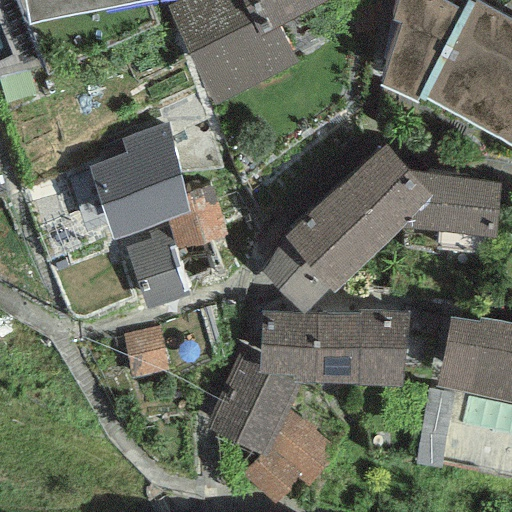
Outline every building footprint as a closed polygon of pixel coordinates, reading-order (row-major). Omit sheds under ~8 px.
[(167,0),(215,89),(298,46),(278,9),(293,0),(167,0)] [(380,63),(413,83),(459,0),(392,0),(391,4),(401,8),(380,63)] [(459,0),(413,83),(417,85),(414,92),(463,119),(469,106),(511,129),(511,9),(494,0),(459,0)] [(129,146),(90,159),(112,224),(165,207),(167,206),(164,198),(185,190),(184,187),(164,126),(127,138),(129,146)] [(383,129),(287,218),(336,270),(400,211),(431,181),(411,160),(383,129)] [(500,175),(411,160),(431,181),(400,211),(495,224),(500,175)] [(210,178),(184,187),(185,190),(164,198),(167,206),(165,207),(169,219),(176,237),(225,220),(210,178)] [(304,300),(336,270),(287,218),(262,262),(304,300)] [(169,219),(147,227),(149,234),(125,243),(146,299),(185,285),(169,240),(176,237),(169,219)] [(360,305),(260,302),(258,353),(258,359),(278,360),(296,361),(296,367),(358,369),(358,372),(403,373),(405,303),(360,302),(360,305)] [(511,314),(480,308),(480,311),(451,304),(436,371),(511,387),(511,314)] [(161,333),(127,340),(131,378),(169,374),(161,333)] [(239,344),(204,415),(264,445),(284,405),(300,374),(278,360),(258,359),(258,353),(239,344)] [(338,445),(284,405),(264,445),(241,469),(275,497),(297,473),(308,479),(338,445)]
